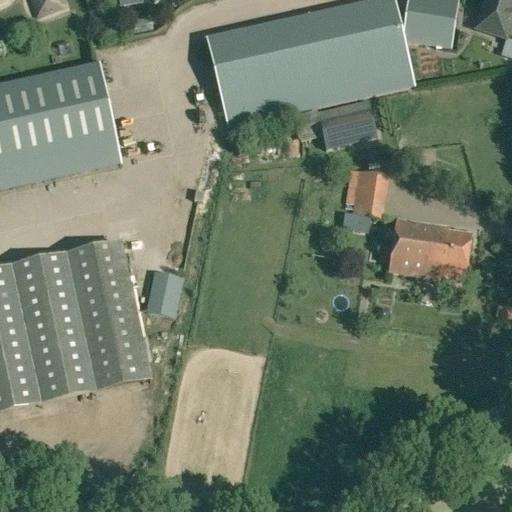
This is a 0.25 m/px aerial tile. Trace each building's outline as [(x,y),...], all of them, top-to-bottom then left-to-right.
[(28,0),(36,21),(69,9),(66,0),(28,0)] [(415,89),(392,0),(379,0),(204,39),(226,129),(415,89)] [(458,4),(431,0),(410,0),(404,43),(444,49),(446,37),(453,38),(458,4)] [(511,0),(487,0),(477,32),(506,42),(511,24),(511,0)] [(51,21),(57,42),(81,36),(75,14),(51,21)] [(0,194),(120,167),(97,63),(0,85),(0,194)] [(327,155),(377,143),(367,105),(318,117),(317,113),(293,119),(299,146),(324,140),(327,155)] [(390,179),(358,174),(348,172),(346,183),(356,185),(351,218),(383,223),(390,179)] [(448,232),(397,225),(390,275),(440,282),(441,280),(465,283),(471,239),(447,236),(448,232)] [(124,229),(128,256),(149,254),(146,226),(124,229)] [(0,274),(0,419),(153,387),(123,248),(0,274)] [(154,277),(146,316),(175,323),(183,283),(154,277)]
